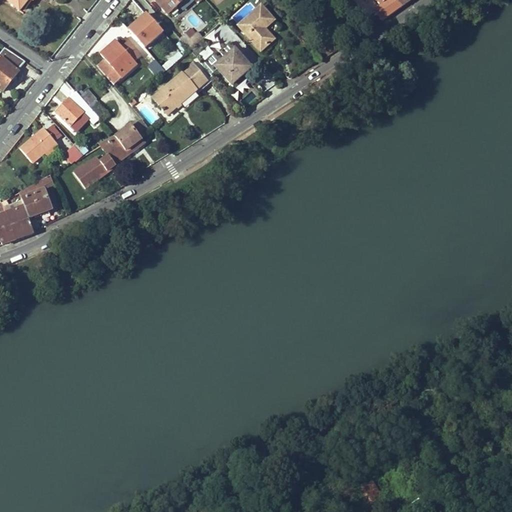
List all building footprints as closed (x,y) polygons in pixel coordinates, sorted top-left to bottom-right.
[(6,0),(20,11),(24,6),(28,0),(33,0),(34,0),(6,0)] [(153,0),(166,14),(169,11),(172,15),(177,11),(174,8),(182,0),(153,0)] [(394,0),(373,0),(379,6),(372,11),(382,21),(402,7),(394,0)] [(237,26),(260,51),(268,44),(270,47),(278,40),(272,34),(278,28),(260,6),(237,26)] [(146,15),(127,30),(143,49),(162,34),(146,15)] [(184,33),(178,39),(188,51),(201,39),(195,32),(189,38),(184,33)] [(201,39),(188,51),(197,62),(203,57),(200,53),(208,46),(201,39)] [(115,41),(99,55),(106,62),(121,79),(136,65),(122,50),(115,41)] [(122,50),(136,65),(143,59),(129,43),(122,50)] [(251,71),(230,47),(221,56),(224,60),(214,68),(232,88),(251,71)] [(18,71),(26,62),(5,48),(0,53),(0,56),(2,58),(0,60),(0,88),(3,91),(19,72),(18,71)] [(166,70),(181,56),(177,52),(162,65),(166,70)] [(154,59),(146,66),(156,76),(164,69),(154,59)] [(115,84),(121,79),(106,62),(100,68),(115,84)] [(194,64),(181,75),(195,91),(208,80),(194,64)] [(195,91),(181,75),(165,88),(160,93),(153,100),(161,110),(160,111),(164,115),(165,114),(166,116),(195,91)] [(79,97),(87,106),(93,101),(85,92),(79,97)] [(79,97),(75,93),(55,113),(69,127),(82,113),(87,119),(93,125),(99,119),(87,106),(79,97)] [(87,119),(82,113),(69,127),(74,132),(87,119)] [(130,127),(116,138),(126,152),(141,141),(140,140),(145,136),(137,124),(131,128),(130,127)] [(54,126),(49,130),(57,139),(61,135),(54,126)] [(20,149),(32,164),(44,154),(49,160),(61,150),(43,130),(20,149)] [(126,152),(116,138),(101,146),(108,157),(100,163),(106,173),(116,166),(114,164),(128,155),(126,152)] [(141,141),(126,152),(128,155),(143,144),(141,141)] [(82,156),(74,147),(68,152),(64,156),(71,164),(76,162),(82,156)] [(24,207),(28,218),(50,211),(41,181),(19,193),(22,200),(24,207)] [(17,203),(22,200),(19,193),(13,196),(17,203)] [(33,232),(28,218),(24,207),(16,210),(13,203),(6,206),(4,201),(4,202),(1,204),(5,214),(15,240),(34,233),(33,232)] [(2,245),(15,240),(5,214),(0,216),(0,240),(1,242),(2,245)] [(353,493),(364,511),(389,511),(371,482),(353,493)]
